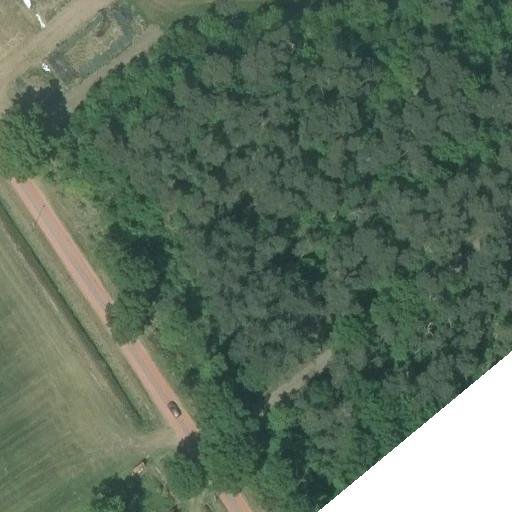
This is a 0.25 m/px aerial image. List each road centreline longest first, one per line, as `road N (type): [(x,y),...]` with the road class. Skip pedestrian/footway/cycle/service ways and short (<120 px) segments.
road 1 (unclassified): [(231,511),(0,158)]
road 2 (track): [(196,459),(511,234)]
